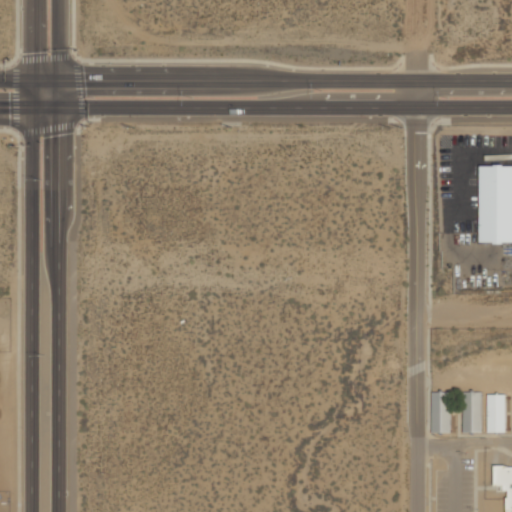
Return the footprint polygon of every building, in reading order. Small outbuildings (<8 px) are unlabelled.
[(482,242),(511,242),(511,164),(482,164),(482,242)] [(452,390),(434,390),(434,432),(452,432),(452,390)] [(465,431),(482,431),(482,390),(465,390),(465,431)] [(488,431),(507,431),(507,393),(488,393),(488,431)] [(511,511),(511,464),(497,464),(497,482),(509,494),(509,511),(511,511)]
